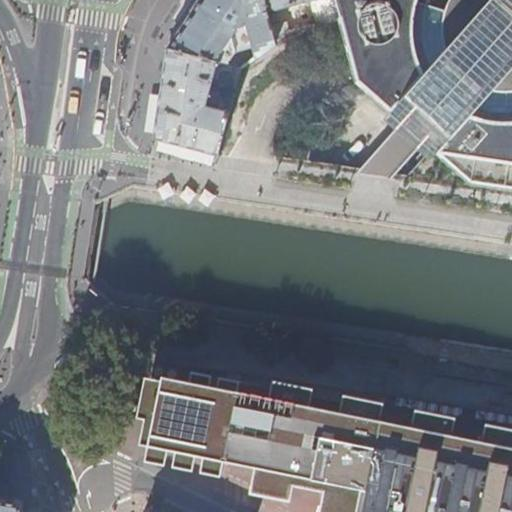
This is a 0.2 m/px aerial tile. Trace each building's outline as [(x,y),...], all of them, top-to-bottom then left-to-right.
[(267,13),(263,0),(201,0),(168,50),(168,51),(222,66),(232,50),(228,47),(238,30),(248,28),(256,61),(275,47),(273,37),(270,28),(267,13)] [(338,17),(333,0),(263,0),(267,13),(317,0),(323,24),(339,20),(338,17)] [(511,0),(448,0),(443,10),(439,9),(416,2),(417,0),(333,0),(338,17),(349,15),(356,81),(393,114),(407,100),(445,134),(433,149),(445,159),(470,181),(484,182),(511,181),(511,0)] [(286,24),(270,28),(273,37),(288,33),(286,24)] [(155,140),(217,158),(229,116),(207,109),(208,104),(217,107),(221,95),(212,92),(214,83),(232,88),(226,111),(230,112),(242,71),(231,68),(222,66),(168,51),(155,140)] [(244,56),(231,68),(242,71),(250,65),(244,56)] [(414,132),(433,149),(445,134),(407,100),(393,114),(414,132)] [(236,398),(151,381),(138,448),(225,464),(226,461),(255,467),(249,500),(289,508),(296,475),(326,481),(319,511),(511,511),(511,419),(489,415),(487,424),(412,410),(410,420),(382,414),(384,403),(240,375),(236,398)] [(22,511),(21,506),(0,502),(0,511),(22,511)]
